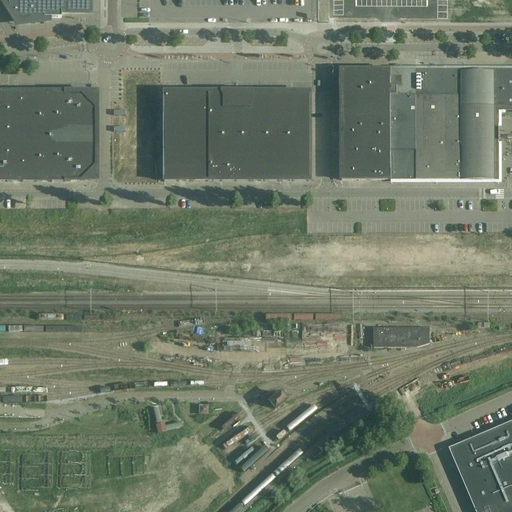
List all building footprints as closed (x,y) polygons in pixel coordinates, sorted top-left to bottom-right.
[(8,0),(8,6),(16,18),(61,19),(61,13),(89,13),(89,0),(8,0)] [(124,65),(124,176),(155,176),(155,65),(124,65)] [(511,70),(504,70),(391,70),(391,71),(391,181),(494,181),(494,144),(498,144),(498,146),(500,146),(500,136),(500,125),(498,125),(498,127),(494,127),(494,107),(505,107),(505,112),(511,111),(511,70)] [(347,71),(341,77),(342,181),(391,181),(391,71),(347,71)] [(94,172),(94,167),(94,154),(94,124),(94,110),(93,105),(91,101),(88,98),(84,96),(80,95),(0,95),(0,182),(65,182),(80,182),(84,181),(88,179),(91,176),(94,172)] [(308,110),(308,95),(163,95),(163,182),(308,182),(308,110)] [(324,342),(335,342),(334,324),(315,324),(315,336),(324,336),(324,342)] [(373,349),(420,349),(430,349),(430,329),(374,329),(374,342),(373,342),(373,349)] [(275,409),(285,401),(280,394),(270,403),(275,409)] [(511,511),(511,422),(449,450),(475,511),(511,511)] [(330,444),(326,439),(318,447),(322,451),(330,444)]
